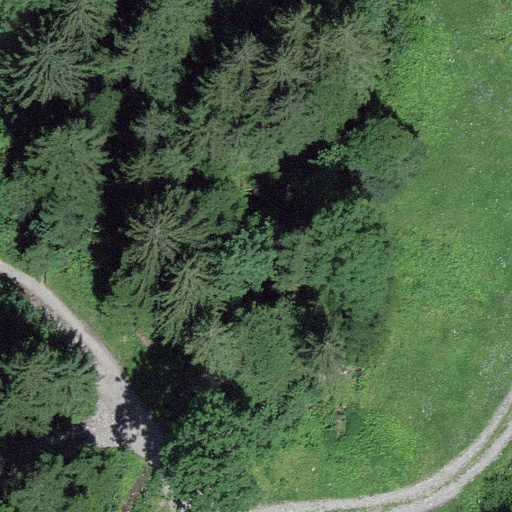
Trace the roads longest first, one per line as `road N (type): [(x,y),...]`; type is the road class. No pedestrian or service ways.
road 1 (track): [(0,278),(66,326),(199,511)]
road 2 (track): [(511,419),(454,477),(407,506),(356,511)]
